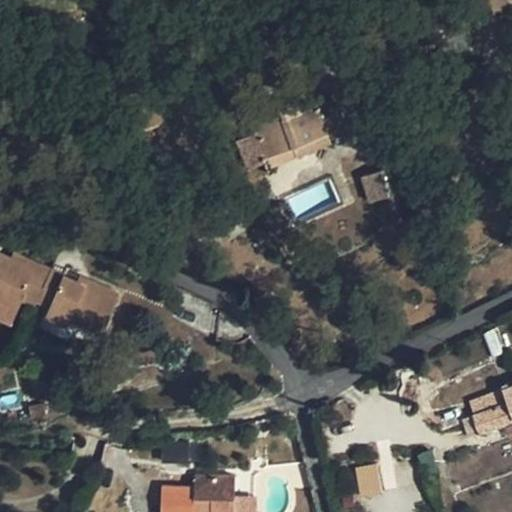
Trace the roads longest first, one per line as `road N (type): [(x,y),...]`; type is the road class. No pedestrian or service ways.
road 1 (residential): [(0,189),(223,297),(307,376)]
road 2 (residential): [(511,287),(307,376)]
road 3 (residential): [(307,376),(339,511)]
